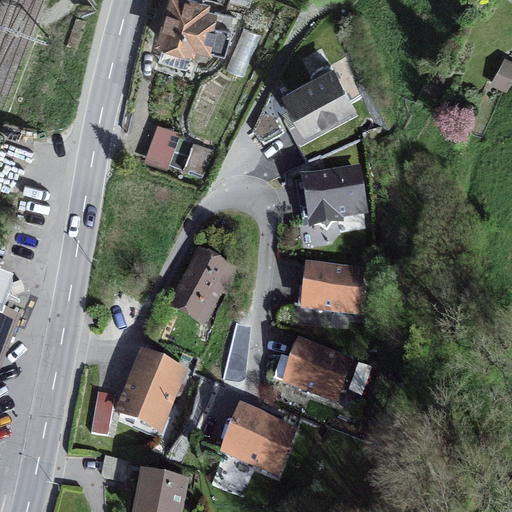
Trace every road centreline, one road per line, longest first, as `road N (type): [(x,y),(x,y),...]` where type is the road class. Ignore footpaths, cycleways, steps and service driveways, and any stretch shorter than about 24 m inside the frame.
road 1 (residential): [(60,346),(115,349),(133,338),(200,212),(217,198),(247,193),(261,200),(269,230),(252,396)]
road 2 (primary): [(60,346),(128,0)]
road 3 (primary): [(37,465),(60,346)]
